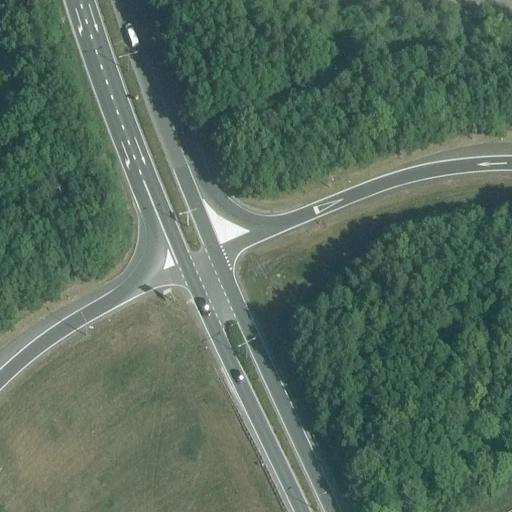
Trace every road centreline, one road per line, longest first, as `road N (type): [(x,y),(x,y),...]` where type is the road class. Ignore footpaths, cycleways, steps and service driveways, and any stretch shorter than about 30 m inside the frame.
road 1 (motorway): [(511,163),(378,185),(215,255)]
road 2 (primary): [(79,0),(186,266)]
road 3 (primary): [(332,511),(215,255)]
road 4 (primary): [(186,266),(301,511)]
road 5 (primary): [(215,255),(163,129),(128,0)]
road 6 (motorway): [(186,266),(84,315),(0,378)]
